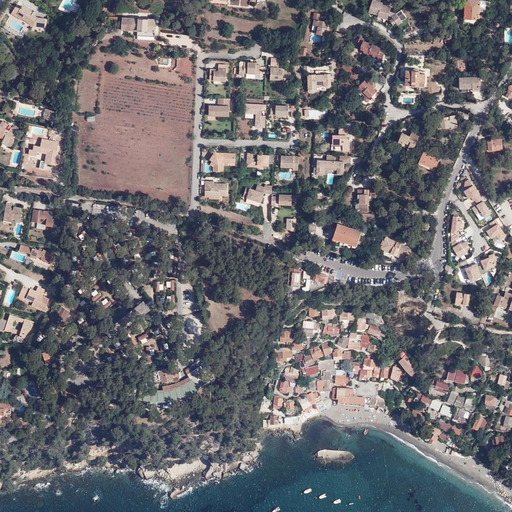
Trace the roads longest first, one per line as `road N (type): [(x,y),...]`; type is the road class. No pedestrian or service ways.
road 1 (unclassified): [(439,244),(430,261),(406,275),(352,270),(195,215)]
road 2 (unclassified): [(195,215),(0,186)]
road 3 (residential): [(511,68),(462,159),(439,244)]
road 4 (residential): [(198,141),(202,59),(257,51)]
